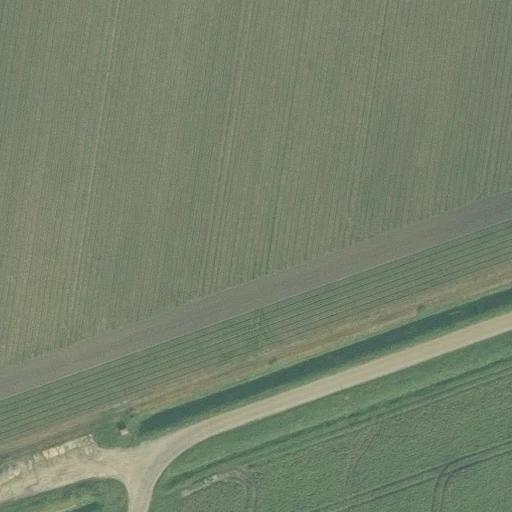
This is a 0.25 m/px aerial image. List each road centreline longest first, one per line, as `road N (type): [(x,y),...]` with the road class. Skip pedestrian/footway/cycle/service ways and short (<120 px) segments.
road 1 (unclassified): [(138,511),(145,460),(174,438),(511,319)]
road 2 (track): [(0,504),(145,460)]
